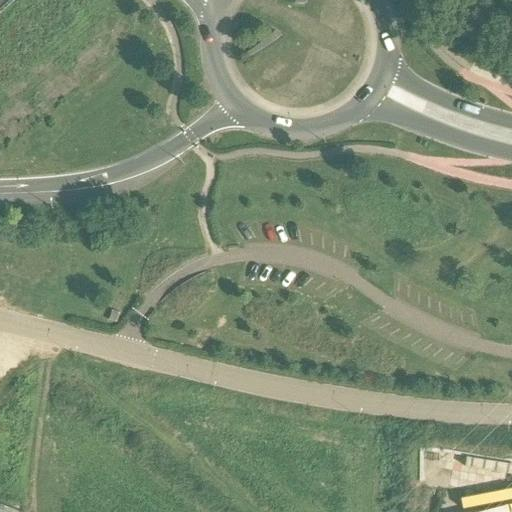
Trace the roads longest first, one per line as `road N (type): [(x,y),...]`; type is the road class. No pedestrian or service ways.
road 1 (unclassified): [(0,318),(257,388),(511,416)]
road 2 (motorway): [(0,190),(124,176),(234,104)]
road 3 (track): [(138,358),(130,384),(141,408),(258,511)]
road 4 (secondary): [(364,102),(511,154)]
road 5 (secondary): [(234,104),(256,121),(303,131),(364,102)]
road 6 (secondary): [(511,123),(443,101),(384,68)]
